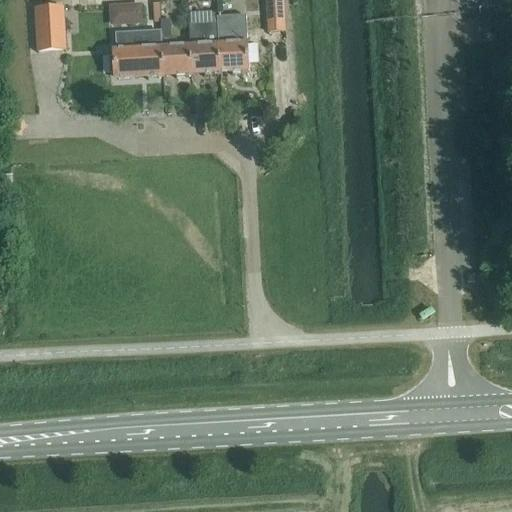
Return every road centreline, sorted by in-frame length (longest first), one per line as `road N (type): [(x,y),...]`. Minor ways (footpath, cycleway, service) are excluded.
road 1 (unknown): [(274,344),(262,324),(252,179),(243,153),(218,143),(59,130)]
road 2 (primary): [(0,448),(311,421)]
road 3 (primary): [(387,417),(511,408)]
